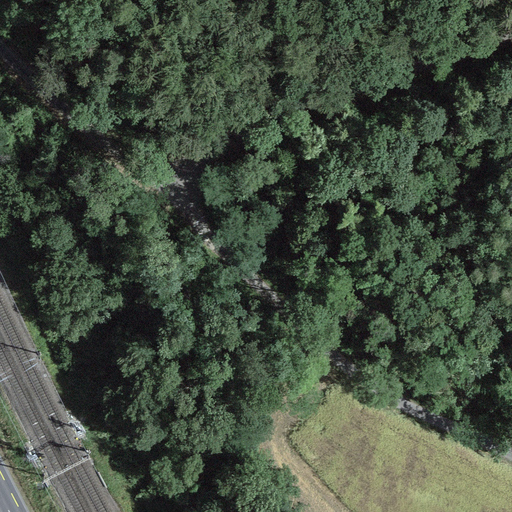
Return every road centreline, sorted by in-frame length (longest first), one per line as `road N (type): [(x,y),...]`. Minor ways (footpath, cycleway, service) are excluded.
road 1 (track): [(511,452),(420,412),(347,366),(167,190)]
road 2 (track): [(167,190),(196,161),(238,138),(511,44)]
road 3 (track): [(0,47),(167,190)]
